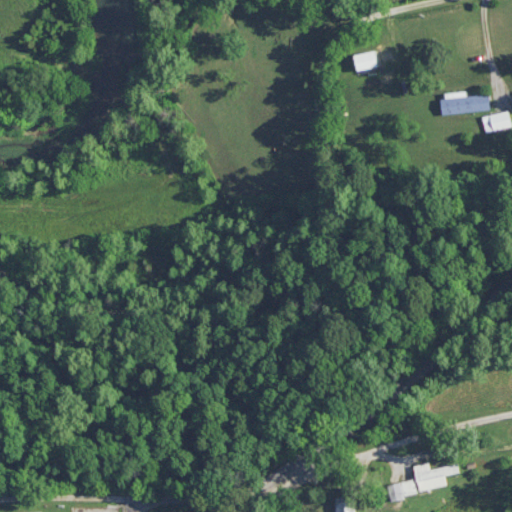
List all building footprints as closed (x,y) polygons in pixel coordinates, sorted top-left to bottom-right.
[(354,54),(378,49),(382,68),(357,73),(354,54)] [(490,93),(467,94),(467,92),(441,93),(441,112),(490,110),(490,93)] [(511,126),(508,111),(481,115),(484,130),(511,126)] [(450,476),(464,472),(462,463),(434,469),(433,462),(417,465),(423,491),(451,484),(450,476)] [(419,492),(417,479),(404,481),(406,495),(419,492)] [(360,511),(359,496),(337,497),(337,511),(360,511)]
